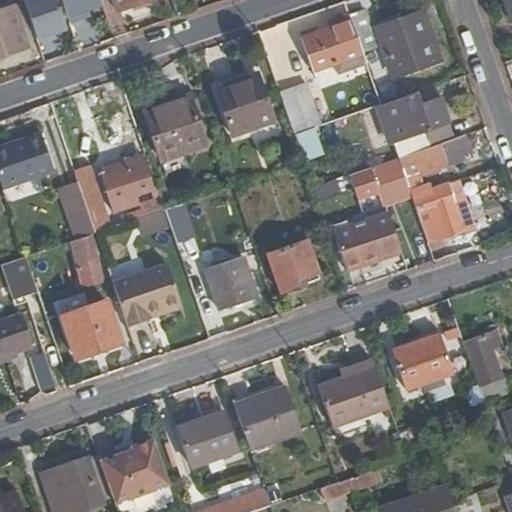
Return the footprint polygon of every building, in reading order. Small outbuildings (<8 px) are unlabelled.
[(60,0),(24,0),(39,42),(71,31),(68,21),(60,0)] [(99,0),(60,0),(68,21),(103,10),(99,0)] [(114,0),(118,10),(145,0),(114,0)] [(28,16),(24,3),(14,6),(18,19),(28,16)] [(18,19),(14,6),(0,10),(0,54),(26,45),(21,28),(18,19)] [(366,9),(349,15),(349,16),(361,52),(379,46),(366,9)] [(424,11),(416,14),(433,63),(442,60),(424,11)] [(433,63),(416,14),(378,27),(395,77),(433,64),(433,63)] [(21,28),(31,25),(28,16),(18,19),(21,28)] [(339,75),(366,65),(361,52),(349,16),(336,21),(338,27),(330,29),(302,38),(313,70),(335,63),(339,75)] [(338,27),(336,21),(328,23),(330,29),(338,27)] [(235,89),(259,80),(258,76),(233,84),(235,89)] [(274,122),(259,80),(235,89),(233,84),(216,90),(231,136),(274,122)] [(279,93),(294,136),(321,126),(306,84),(279,93)] [(388,145),(391,144),(425,133),(451,124),(440,98),(428,102),(425,93),(375,110),(388,145)] [(165,112),(146,119),(159,161),(204,145),(187,98),(163,106),(165,112)] [(144,113),(146,119),(165,112),(163,106),(144,113)] [(306,134),(309,143),(318,140),(315,130),(306,134)] [(41,132),(0,146),(0,180),(3,189),(55,171),(41,132)] [(391,144),(395,158),(399,157),(430,146),(425,133),(391,144)] [(295,137),(303,161),(312,158),(304,134),(295,137)] [(399,157),(410,190),(412,197),(420,194),(427,213),(434,211),(443,239),(466,231),(464,228),(474,224),(464,194),(453,198),(448,183),(427,191),(421,173),(473,155),(466,134),(430,146),(399,157)] [(138,204),(134,194),(155,187),(144,156),(99,170),(114,213),(138,204)] [(395,158),(370,167),(371,170),(352,177),(359,197),(380,190),(383,199),(410,190),(399,157),(395,158)] [(95,232),(110,227),(90,166),(75,172),(79,184),(95,232)] [(336,179),(311,188),(317,204),(341,195),(336,179)] [(95,232),(79,184),(58,190),(74,241),(92,237),(95,232)] [(145,216),(165,209),(161,197),(141,203),(145,216)] [(171,225),(165,209),(145,216),(137,218),(143,234),(171,225)] [(347,270),(381,259),(379,255),(399,248),(387,214),(334,232),(347,270)] [(72,241),(82,284),(102,280),(92,237),(74,241),(72,241)] [(281,293),(301,286),(299,279),(319,272),(308,240),(268,254),(281,293)] [(179,249),(189,278),(202,274),(195,244),(179,249)] [(379,255),(381,259),(400,252),(399,248),(379,255)] [(26,256),(4,264),(16,297),(37,289),(26,256)] [(221,308),(258,295),(245,257),(223,264),(222,260),(206,265),(221,308)] [(112,281),(128,327),(150,319),(148,312),(179,301),(166,263),(112,281)] [(77,357),(120,343),(106,301),(63,316),(77,357)] [(148,312),(150,319),(181,308),(179,301),(148,312)] [(22,315),(0,321),(0,328),(3,338),(27,330),(22,315)] [(0,328),(0,354),(18,349),(32,344),(27,330),(3,338),(0,328)] [(481,385),(478,386),(484,404),(511,394),(511,389),(508,377),(497,381),(488,352),(498,348),(493,333),(466,343),(481,385)] [(407,389),(453,374),(440,336),(394,351),(407,389)] [(0,354),(0,360),(19,354),(18,349),(0,354)] [(389,407),(372,358),(350,366),(353,374),(340,379),(318,386),(332,427),(389,407)] [(353,374),(350,366),(337,371),(340,379),(353,374)] [(235,410),(249,450),(301,433),(285,386),(264,393),(266,400),(235,410)] [(484,404),(478,386),(464,390),(470,408),(484,404)] [(266,400),(264,393),(233,404),(235,410),(266,400)] [(511,440),(511,410),(503,414),(511,440)] [(178,428),(192,466),(237,451),(223,412),(178,428)] [(424,438),(420,427),(401,434),(405,445),(424,438)] [(113,501),(114,504),(132,498),(134,493),(145,489),(150,491),(168,485),(152,440),(131,447),(132,450),(99,461),(113,501)] [(99,461),(97,454),(89,457),(96,477),(93,478),(102,505),(113,501),(99,461)] [(55,460),(58,467),(70,463),(67,456),(55,460)] [(55,511),(80,511),(102,505),(93,478),(96,477),(89,457),(70,463),(58,467),(42,472),(55,511)] [(347,480),(351,492),(382,482),(378,469),(347,480)] [(341,482),(345,494),(351,492),(347,480),(341,482)] [(337,483),(321,489),(325,501),(345,494),(341,482),(337,483)] [(457,511),(454,501),(449,486),(379,510),(379,511),(457,511)] [(0,511),(22,511),(15,491),(3,495),(5,501),(0,502),(0,511)] [(202,511),(254,511),(269,507),(263,491),(202,511)] [(457,511),(482,511),(476,493),(454,501),(457,511)]
